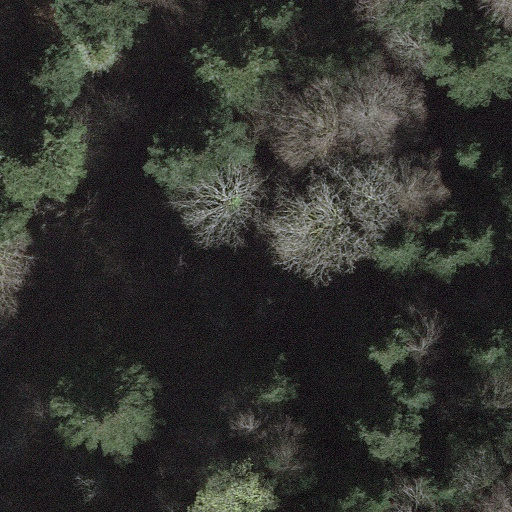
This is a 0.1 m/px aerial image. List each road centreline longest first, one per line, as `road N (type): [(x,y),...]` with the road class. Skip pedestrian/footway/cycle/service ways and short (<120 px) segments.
road 1 (track): [(0,499),(207,375),(511,265)]
road 2 (track): [(218,0),(159,76),(0,341)]
